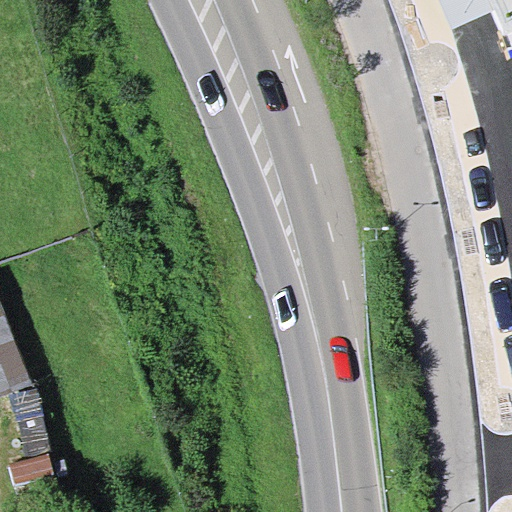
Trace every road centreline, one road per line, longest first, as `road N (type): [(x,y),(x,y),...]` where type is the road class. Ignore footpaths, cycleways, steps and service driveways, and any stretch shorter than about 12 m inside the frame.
road 1 (primary): [(327,380),(269,160),(197,0)]
road 2 (primary): [(327,380),(342,511)]
